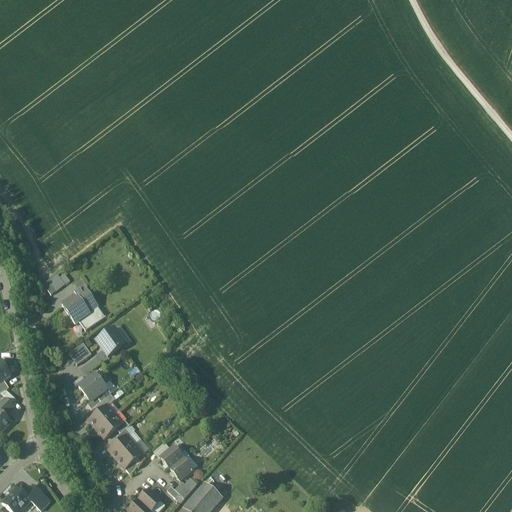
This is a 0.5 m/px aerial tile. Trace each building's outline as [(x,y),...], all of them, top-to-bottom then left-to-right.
[(56,276),(43,286),(51,297),(65,287),(59,279),(56,276)] [(64,276),(59,279),(65,287),(70,283),(64,276)] [(75,297),(77,299),(90,318),(79,325),(85,334),(105,320),(84,291),(75,297)] [(77,299),(63,308),(75,327),(79,325),(90,318),(77,299)] [(115,330),(97,344),(108,360),(127,346),(115,330)] [(91,357),(83,347),(69,357),(78,368),(91,357)] [(1,363),(0,363),(0,384),(4,382),(10,378),(1,363)] [(96,376),(79,389),(91,405),(102,396),(108,392),(96,376)] [(0,384),(0,396),(6,392),(9,391),(4,382),(0,384)] [(16,402),(6,392),(0,396),(5,401),(11,407),(16,402)] [(106,401),(102,396),(91,405),(88,407),(91,412),(106,401)] [(106,401),(97,408),(101,413),(107,408),(108,409),(115,402),(111,397),(106,401)] [(5,401),(0,406),(0,413),(5,419),(5,418),(14,409),(11,407),(5,401)] [(101,413),(89,424),(97,433),(115,417),(108,409),(107,408),(101,413)] [(0,413),(0,436),(11,424),(5,418),(5,419),(0,413)] [(115,417),(97,433),(104,442),(117,431),(123,426),(122,426),(115,417)] [(125,423),(122,426),(123,426),(117,431),(121,436),(126,431),(130,428),(125,423)] [(121,436),(117,439),(121,443),(127,438),(128,439),(131,436),(126,431),(121,436)] [(128,439),(127,438),(121,443),(109,454),(117,463),(135,447),(128,439)] [(143,456),(135,447),(117,463),(124,472),(125,471),(134,464),(143,456)] [(173,450),(161,461),(170,472),(183,461),(173,450)] [(197,469),(188,457),(183,461),(193,473),(197,469)] [(183,461),(170,472),(180,484),(193,473),(183,461)] [(134,464),(125,471),(130,477),(138,468),(134,464)] [(191,486),(189,484),(185,489),(191,494),(195,490),(191,486)] [(185,489),(182,486),(176,494),(180,498),(184,502),(191,494),(185,489)] [(206,486),(183,511),(213,511),(223,501),(206,486)] [(33,488),(24,497),(30,504),(32,506),(41,496),(33,488)] [(176,494),(171,489),(167,494),(176,502),(180,498),(176,494)] [(18,491),(9,500),(8,500),(2,506),(8,511),(22,511),(30,504),(24,497),(18,491)] [(153,511),(161,504),(149,492),(139,503),(147,511),(153,511)] [(43,511),(50,504),(41,496),(32,506),(37,510),(38,511),(43,511)] [(147,511),(139,503),(130,511),(147,511)]
